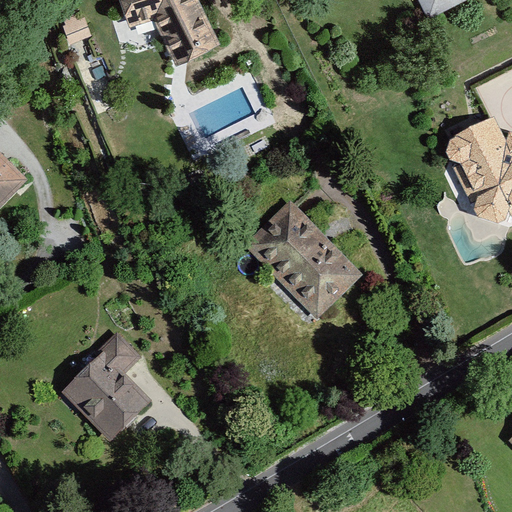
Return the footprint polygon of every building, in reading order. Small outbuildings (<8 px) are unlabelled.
[(206,0),(123,0),(134,23),(160,12),(179,57),(223,38),(206,0)] [(417,0),(429,22),(475,0),(417,0)] [(61,15),(71,39),(92,31),(82,7),(61,15)] [(511,151),(500,124),(449,146),(487,232),(511,221),(511,151)] [(263,139),(248,147),(251,154),(267,146),(263,139)] [(0,146),(0,200),(27,175),(0,146)] [(292,206),(246,251),(319,326),(365,281),(292,206)] [(114,280),(100,288),(106,297),(119,289),(114,280)] [(109,357),(65,398),(112,448),(155,407),(109,357)]
